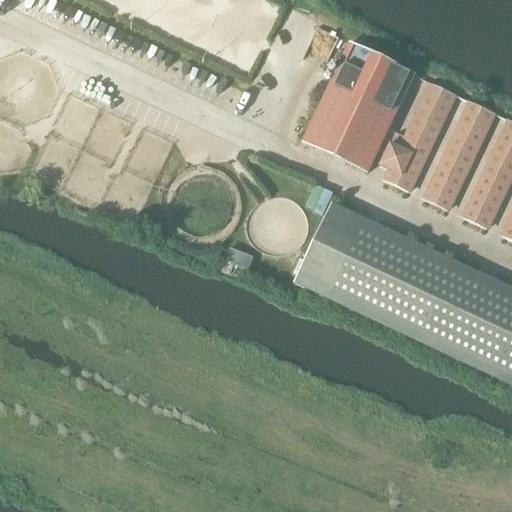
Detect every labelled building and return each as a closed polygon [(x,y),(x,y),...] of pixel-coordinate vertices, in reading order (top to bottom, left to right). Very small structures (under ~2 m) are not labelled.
[(301,144),(367,176),(415,76),(348,44),(301,144)] [(395,134),(379,168),(390,173),(385,184),(408,194),(454,97),(470,105),(424,202),(447,213),(492,115),(509,123),(463,220),(486,231),(511,175),(511,217),(502,239),(511,243),(511,124),(428,85),(431,86),(416,118),(408,114),(401,127),(410,131),(406,139),(395,134)] [(333,199),(313,190),(304,211),(324,220),(330,206),(333,199)] [(293,285),(511,388),(511,291),(330,206),(324,220),(293,285)] [(230,248),(226,262),(250,269),(254,255),(230,248)]
